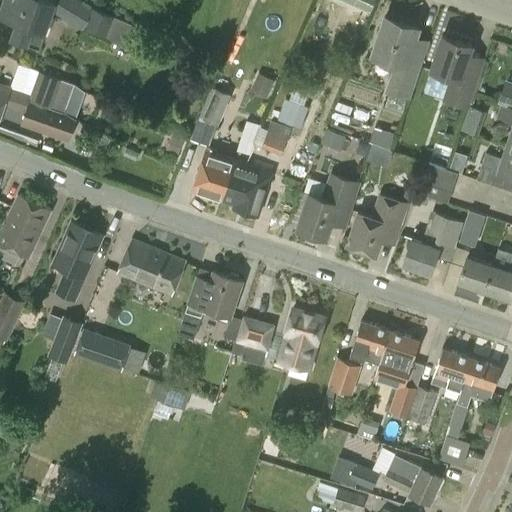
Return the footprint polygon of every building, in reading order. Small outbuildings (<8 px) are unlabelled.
[(39,49),(44,34),(52,11),(82,29),(134,51),(143,28),(90,7),(78,0),(54,0),(53,1),(50,0),(3,0),(0,10),(0,19),(14,24),(9,38),(28,45),(39,49)] [(363,0),(361,7),(370,11),(374,0),(363,0)] [(384,16),(371,56),(394,64),(385,89),(410,98),(430,39),(414,35),(417,27),(384,16)] [(441,35),(429,70),(449,76),(442,100),(468,108),(485,57),(469,52),(471,45),(441,35)] [(30,96),(29,100),(64,111),(74,83),(67,80),(65,80),(64,79),(62,79),(60,78),(59,78),(58,77),(40,70),(30,96)] [(250,91),(267,98),(275,80),(258,72),(250,91)] [(511,80),(505,78),(498,101),(502,102),(511,105),(511,80)] [(0,105),(3,106),(24,114),(29,100),(30,96),(9,88),(0,84),(0,105)] [(215,88),(202,118),(218,125),(231,94),(215,88)] [(29,100),(24,114),(20,124),(68,141),(76,119),(64,111),(29,100)] [(511,120),(511,123),(504,146),(511,148),(511,105),(502,102),(498,116),(511,120)] [(481,108),(470,104),(462,128),(473,132),(481,108)] [(248,120),(238,150),(251,154),(261,124),(248,120)] [(268,130),(261,147),(281,155),(291,127),(271,120),(268,130)] [(370,142),(372,143),(390,150),(391,149),(394,141),(397,132),(375,125),(372,134),(370,142)] [(346,136),(327,128),(321,142),(341,149),(346,136)] [(104,151),(111,138),(98,131),(91,144),(104,151)] [(171,135),(166,149),(178,154),(184,140),(171,135)] [(357,151),(367,153),(369,143),(359,141),(357,151)] [(390,150),(372,143),(367,158),(387,166),(393,150),(391,149),(390,150)] [(192,190),(221,199),(235,158),(216,152),(217,150),(205,146),(192,190)] [(511,190),(511,148),(504,146),(501,157),(485,152),(477,178),(511,190)] [(271,170),(235,158),(221,199),(233,203),(232,206),(257,214),(271,170)] [(429,162),(424,178),(452,188),(457,172),(429,162)] [(297,227),(326,237),(331,222),(345,228),(361,181),(330,171),(321,198),(308,193),(297,227)] [(447,202),(452,188),(424,178),(419,192),(447,202)] [(407,187),(404,197),(413,200),(416,190),(407,187)] [(0,242),(27,255),(50,208),(19,193),(0,232),(0,242)] [(348,244),(376,254),(381,240),(395,245),(409,202),(379,193),(371,216),(359,212),(348,244)] [(419,202),(428,204),(430,196),(422,193),(419,202)] [(459,240),(474,245),(484,215),(469,210),(459,240)] [(411,238),(403,263),(431,272),(434,261),(436,257),(441,241),(455,246),(457,239),(463,221),(434,211),(424,242),(411,238)] [(71,221),(52,263),(64,269),(55,290),(73,298),(82,277),(101,234),(71,221)] [(131,238),(118,271),(169,293),(183,260),(131,238)] [(492,264),(483,290),(510,299),(511,292),(511,270),(508,269),(511,258),(511,252),(498,247),(492,264)] [(463,265),(458,281),(483,290),(492,264),(467,255),(463,265)] [(213,270),(212,271),(200,267),(178,333),(193,338),(204,307),(216,311),(214,317),(216,320),(225,322),(228,321),(230,315),(231,315),(242,279),(213,270)] [(3,291),(0,298),(0,339),(6,342),(26,302),(3,291)] [(277,358),(307,367),(322,315),(291,306),(277,358)] [(83,322),(63,314),(47,354),(67,362),(83,322)] [(243,314),(241,319),(236,336),(236,339),(235,339),(231,352),(244,355),(247,344),(268,350),(275,323),(243,314)] [(383,350),(389,330),(361,320),(348,360),(337,356),(327,385),(352,394),(362,365),(360,364),(362,359),(365,360),(366,358),(380,362),(380,360),(383,350)] [(121,370),(131,343),(83,327),(74,354),(121,370)] [(419,339),(390,330),(383,350),(380,360),(380,362),(375,376),(398,384),(399,383),(402,372),(408,374),(419,339)] [(447,382),(461,386),(471,357),(441,348),(431,380),(446,385),(447,382)] [(489,401),(501,367),(471,357),(461,386),(457,402),(467,406),(471,395),(489,401)] [(154,408),(172,414),(174,407),(184,410),(190,393),(163,383),(154,408)] [(399,383),(398,384),(390,410),(406,416),(416,387),(403,384),(399,383)] [(417,384),(416,387),(406,416),(426,422),(437,390),(417,384)] [(322,406),(330,409),(333,398),(325,396),(322,406)] [(482,431),(490,434),(495,423),(486,420),(482,431)] [(460,426),(449,423),(446,433),(457,437),(460,426)] [(0,424),(0,438),(9,442),(14,429),(0,424)] [(457,437),(446,433),(439,457),(462,464),(469,441),(457,437)] [(430,503),(442,476),(395,454),(382,480),(410,492),(409,493),(430,503)] [(339,455),(331,475),(355,485),(357,482),(372,488),(379,472),(339,455)] [(314,497),(333,503),(333,504),(359,511),(360,511),(365,494),(320,481),(314,497)]
